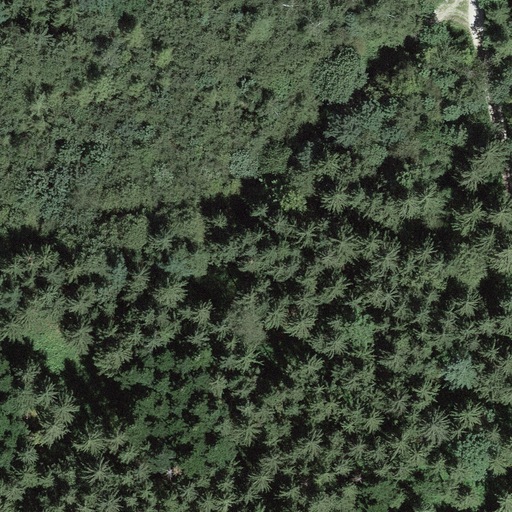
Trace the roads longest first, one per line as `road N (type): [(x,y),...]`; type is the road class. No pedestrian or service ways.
road 1 (track): [(444,0),(274,179),(226,205),(0,256)]
road 2 (track): [(468,0),(511,210)]
